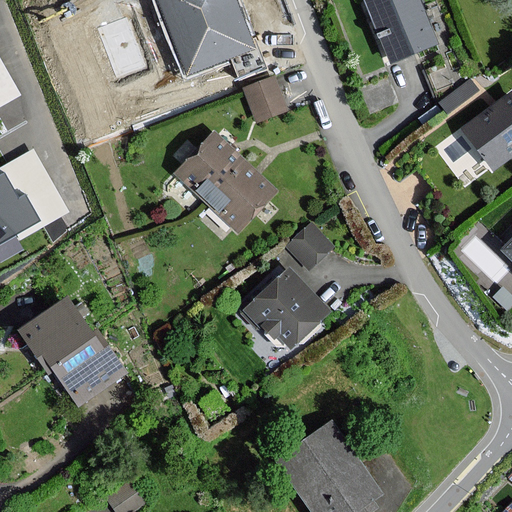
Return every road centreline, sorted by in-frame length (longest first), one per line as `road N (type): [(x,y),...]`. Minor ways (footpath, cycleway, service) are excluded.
road 1 (residential): [(511,381),(462,334),(411,267),(352,143),(299,0)]
road 2 (residential): [(73,202),(0,17)]
